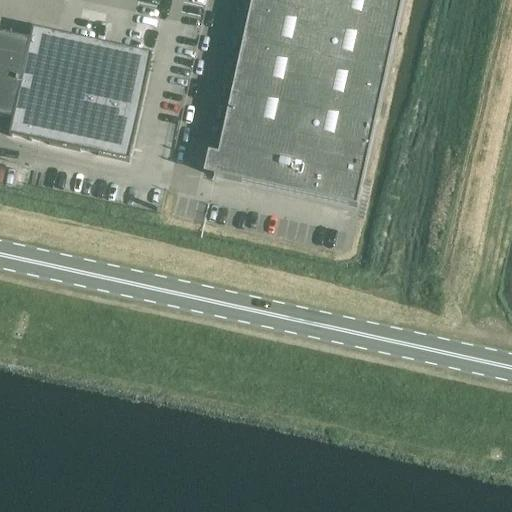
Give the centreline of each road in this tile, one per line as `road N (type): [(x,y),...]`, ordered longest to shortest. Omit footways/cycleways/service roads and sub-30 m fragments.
road 1 (primary): [(511,366),(0,252)]
road 2 (unknown): [(218,0),(185,194)]
road 3 (unknown): [(46,17),(30,120),(0,142)]
